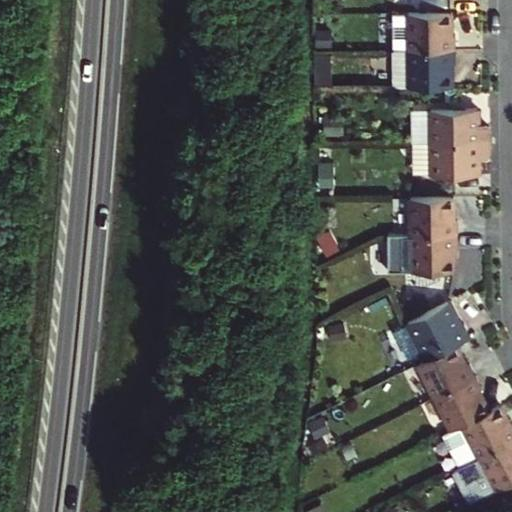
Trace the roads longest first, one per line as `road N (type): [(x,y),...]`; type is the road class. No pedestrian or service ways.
road 1 (trunk): [(69,511),(116,0)]
road 2 (trunk): [(91,0),(84,152),(47,511)]
